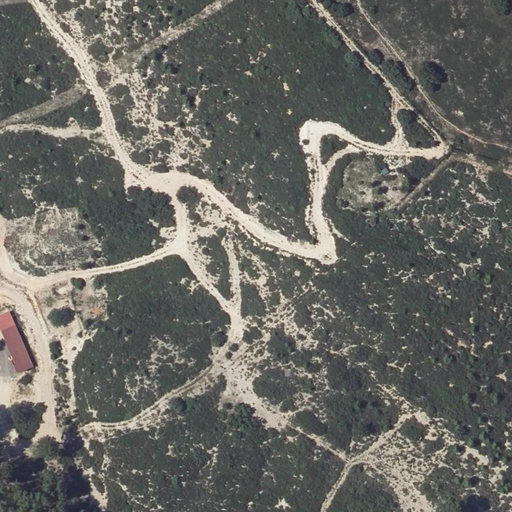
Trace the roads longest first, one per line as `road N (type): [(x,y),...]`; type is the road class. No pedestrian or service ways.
road 1 (track): [(235,212),(311,253),(320,243),(321,169),(348,148),(403,155),(379,77),(300,0)]
road 2 (track): [(183,249),(240,326),(233,363),(242,394),(346,460),(327,511)]
road 3 (track): [(106,130),(125,163),(179,208),(183,249),(30,290)]
road 4 (track): [(93,511),(77,441),(56,434),(30,290),(0,248)]
road 5 (track): [(0,133),(12,124),(45,134),(106,130),(71,46),(35,0)]
road 6 (track): [(240,326),(228,242),(235,212),(189,180),(151,181)]
